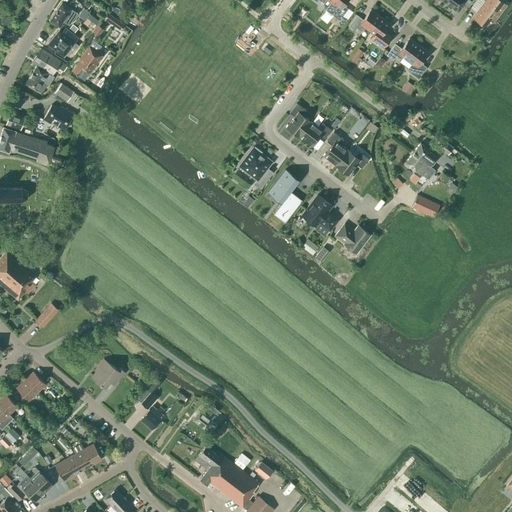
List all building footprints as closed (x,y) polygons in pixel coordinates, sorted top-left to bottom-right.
[(324,9),(325,10),(332,0),(313,0),(317,2),(318,0),(319,0),(323,3),(322,3),(324,9)] [(331,14),(339,20),(348,8),(343,5),(346,0),(332,0),(325,10),(331,14)] [(457,12),(464,3),(469,7),(473,0),(441,0),(446,4),(450,7),(457,12)] [(477,13),(474,17),(488,27),(504,5),(497,0),(484,0),(486,1),(477,13)] [(86,1),(82,5),(88,9),(91,5),(86,1)] [(71,9),(62,3),(49,21),(59,27),(63,22),(69,25),(77,14),(71,10),(71,9)] [(357,15),(348,26),(355,31),(357,28),(362,32),(365,28),(369,31),(380,16),(371,9),(363,20),(357,15)] [(95,17),(89,13),(84,20),(90,24),(95,17)] [(124,25),(108,13),(104,18),(120,30),(124,25)] [(380,16),(369,31),(373,35),(370,39),(383,48),(392,37),(384,31),(390,23),(380,16)] [(69,28),(74,32),(77,28),(72,24),(69,28)] [(97,25),(91,34),(97,38),(103,29),(97,25)] [(59,30),(48,44),(64,57),(72,47),(75,49),(79,45),(75,42),(79,38),(65,27),(62,32),(59,30)] [(403,57),(407,60),(418,45),(409,38),(401,49),(395,44),(387,55),(393,60),(395,57),(400,61),(403,57)] [(80,60),(72,71),(80,77),(85,70),(90,73),(102,56),(97,52),(100,47),(92,41),(89,46),(79,60),(80,60)] [(420,63),(428,52),(418,45),(407,60),(412,64),(407,70),(418,79),(426,67),(420,63)] [(361,50),(357,47),(352,54),(357,57),(361,50)] [(25,84),(41,94),(47,84),(48,85),(54,77),(52,76),(57,67),(64,72),(67,66),(61,61),(41,48),(32,63),(36,66),(25,84)] [(380,57),(374,64),(374,65),(379,68),(385,61),(380,57)] [(406,81),(401,89),(409,95),(415,87),(406,81)] [(67,102),(73,93),(67,87),(61,83),(54,93),(67,102)] [(289,112),(294,116),(286,127),(298,136),(310,121),(302,115),(306,110),(297,103),(289,112)] [(51,122),(64,129),(73,114),(59,106),(58,108),(51,105),(43,119),(50,123),(51,122)] [(20,129),(24,118),(10,113),(6,124),(20,129)] [(337,118),(330,125),(334,128),(340,121),(337,118)] [(310,121),(298,136),(299,137),(299,136),(311,146),(319,135),(324,139),(331,130),(322,122),(318,127),(310,121)] [(46,145),(47,142),(15,131),(3,127),(0,135),(0,149),(8,152),(10,148),(37,157),(36,162),(48,166),(54,147),(46,145)] [(335,165),(336,166),(347,150),(340,144),(343,139),(334,132),(327,141),(331,145),(323,156),(335,165)] [(443,139),(437,147),(447,155),(453,147),(443,139)] [(420,143),(414,151),(418,154),(416,155),(429,166),(436,157),(430,152),(430,151),(420,143)] [(262,173),(271,161),(262,154),(263,153),(255,146),(254,146),(255,147),(253,148),(253,147),(246,156),(247,156),(240,166),(257,179),(253,184),(260,189),(269,178),(262,173)] [(359,151),(355,156),(347,150),(336,166),(348,175),(356,164),(361,168),(369,158),(359,151)] [(414,151),(405,163),(415,171),(416,170),(421,174),(422,175),(428,179),(435,170),(433,169),(429,166),(416,155),(418,154),(414,151)] [(50,162),(62,166),(64,160),(52,156),(50,162)] [(449,174),(443,170),(437,177),(448,185),(453,178),(448,174),(449,174)] [(286,219),(302,198),(291,191),(299,182),(288,173),(272,194),(283,203),(276,212),(286,219)] [(0,201),(19,201),(26,198),(26,192),(21,187),(0,187),(0,201)] [(417,194),(412,206),(434,216),(439,204),(417,194)] [(332,205),(317,195),(301,215),(316,226),(319,222),(330,230),(338,220),(330,214),(329,215),(326,212),(332,205)] [(344,222),(334,236),(343,243),(343,244),(356,254),(371,234),(358,224),(354,230),(344,222)] [(42,236),(47,239),(51,234),(46,231),(42,236)] [(308,239),(301,247),(312,255),(318,247),(308,239)] [(320,249),(314,256),(321,262),(327,254),(320,249)] [(0,284),(17,300),(24,292),(27,295),(35,285),(31,281),(36,275),(7,250),(0,258),(0,284)] [(50,318),(40,309),(34,316),(44,324),(50,318)] [(62,354),(70,360),(73,355),(65,350),(62,354)] [(119,367),(117,369),(104,359),(99,365),(101,366),(92,377),(104,387),(109,381),(114,384),(124,372),(119,367)] [(45,384),(33,371),(25,380),(37,392),(45,384)] [(16,388),(29,400),(37,392),(25,380),(16,388)] [(149,385),(146,388),(152,393),(155,390),(149,385)] [(17,406),(5,393),(0,398),(0,405),(9,414),(17,406)] [(141,403),(148,409),(157,399),(150,393),(141,403)] [(0,405),(0,427),(1,429),(13,418),(9,414),(0,405)] [(159,419),(163,415),(160,413),(163,409),(159,406),(156,409),(153,406),(149,410),(141,420),(151,429),(155,425),(158,427),(163,422),(159,419)] [(203,407),(192,420),(204,429),(205,428),(211,432),(217,424),(212,419),(215,416),(203,407)] [(11,428),(5,434),(12,442),(19,436),(11,428)] [(80,433),(88,439),(92,435),(84,428),(80,433)] [(4,435),(0,438),(0,441),(6,448),(11,442),(4,435)] [(93,443),(83,449),(92,464),(102,459),(93,443)] [(205,446),(198,454),(211,465),(200,480),(207,485),(209,482),(243,507),(246,510),(244,511),(270,511),(273,509),(258,496),(252,503),(249,499),(254,493),(252,492),(259,484),(220,454),(218,456),(205,446)] [(27,452),(19,461),(24,466),(32,457),(38,451),(32,447),(27,452)] [(92,464),(83,449),(74,454),(83,470),(92,464)] [(52,461),(48,454),(43,456),(47,464),(52,461)] [(74,454),(64,459),(73,475),(83,470),(74,454)] [(267,476),(273,466),(260,458),(254,468),(267,476)] [(64,480),(73,475),(64,459),(55,465),(64,480)] [(31,470),(35,474),(30,479),(44,493),(52,485),(35,467),(31,470)] [(265,479),(276,488),(283,479),(272,470),(265,479)] [(0,477),(6,483),(12,477),(5,471),(0,476),(0,477)] [(35,501),(44,493),(30,479),(26,475),(22,480),(18,483),(16,486),(24,495),(27,492),(35,501)] [(400,486),(405,492),(415,485),(410,479),(400,486)] [(7,489),(19,500),(24,495),(16,486),(13,483),(7,489)] [(0,503),(0,509),(2,511),(16,511),(19,510),(9,500),(13,496),(4,486),(0,490),(0,491),(6,498),(0,503)] [(105,499),(103,502),(105,499),(117,511),(130,511),(126,507),(129,504),(115,489),(105,499)]
